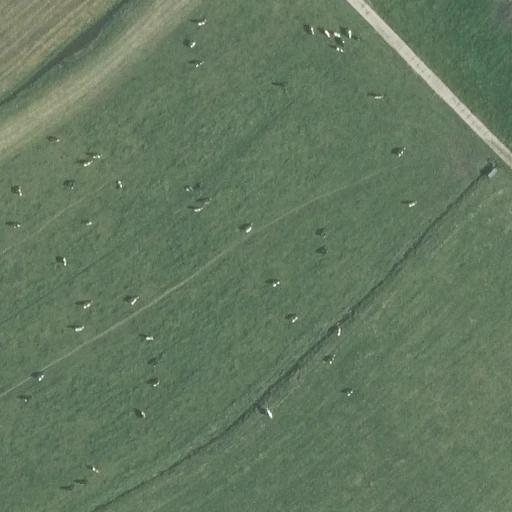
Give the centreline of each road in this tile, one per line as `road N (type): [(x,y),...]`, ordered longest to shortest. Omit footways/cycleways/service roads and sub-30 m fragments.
road 1 (track): [(271,0),(0,196)]
road 2 (track): [(349,0),(511,162)]
